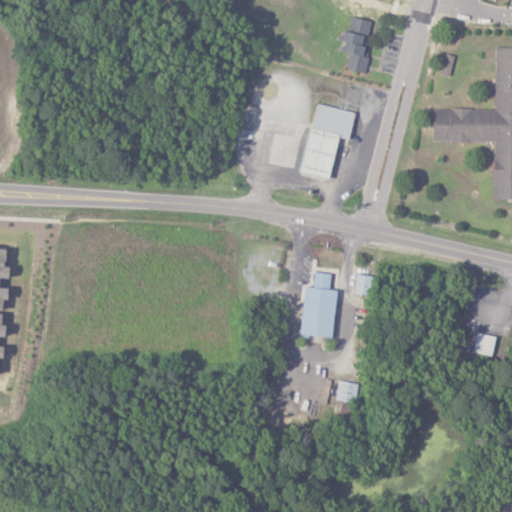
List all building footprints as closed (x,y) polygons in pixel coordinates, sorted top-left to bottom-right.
[(363,74),(368,53),(362,52),(365,39),(366,39),(370,21),(351,17),(348,32),(343,31),(338,52),(348,54),(345,70),(363,74)] [(511,48),(495,48),(493,110),(432,108),(431,141),(493,143),(491,200),(511,200),(511,48)] [(449,76),(453,56),(444,55),(440,75),(449,76)] [(354,112),(313,104),(298,174),(327,180),(336,137),(348,139),(354,112)] [(298,335),(330,338),(335,290),(328,290),(329,274),(313,272),(311,288),(302,287),(298,335)] [(368,296),(371,276),(355,274),(352,293),(368,296)] [(493,338),(489,356),(471,352),(475,334),(493,338)] [(357,384),(337,381),(334,400),(353,403),(357,384)] [(338,424),(347,425),(349,405),(341,403),(338,424)]
